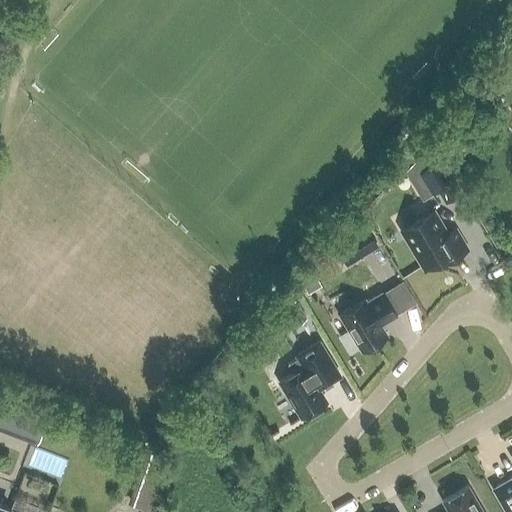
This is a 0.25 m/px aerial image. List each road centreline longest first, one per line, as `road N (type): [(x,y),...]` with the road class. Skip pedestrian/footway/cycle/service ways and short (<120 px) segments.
road 1 (residential): [(511,357),(490,316),(467,309),(320,471),(338,502)]
road 2 (residential): [(338,502),(511,404)]
